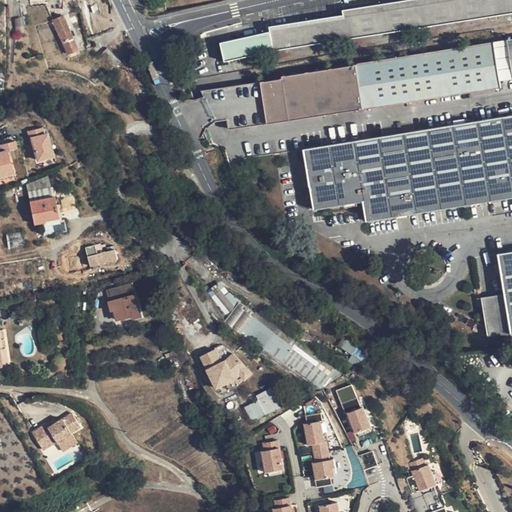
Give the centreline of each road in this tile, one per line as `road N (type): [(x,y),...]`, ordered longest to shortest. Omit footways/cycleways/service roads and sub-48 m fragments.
road 1 (secondary): [(136,34),(229,218),(511,446)]
road 2 (unknown): [(210,189),(178,169),(154,140),(132,145),(137,174),(174,251)]
road 3 (unclassified): [(278,0),(136,34)]
